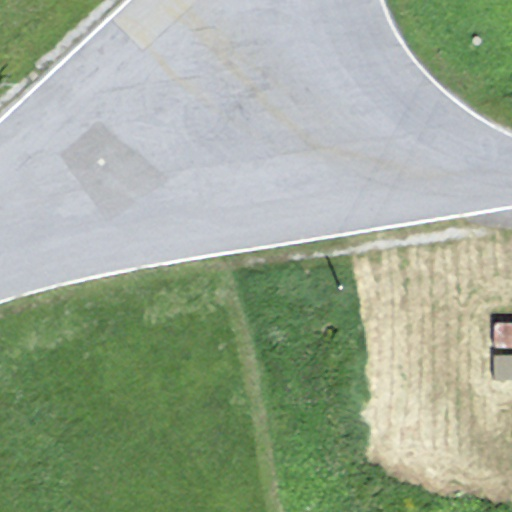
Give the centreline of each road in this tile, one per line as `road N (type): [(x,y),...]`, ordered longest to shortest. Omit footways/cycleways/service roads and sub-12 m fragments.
road 1 (unclassified): [(201,217),(511,176)]
road 2 (unclassified): [(270,0),(201,217)]
road 3 (unclassified): [(0,258),(201,217)]
